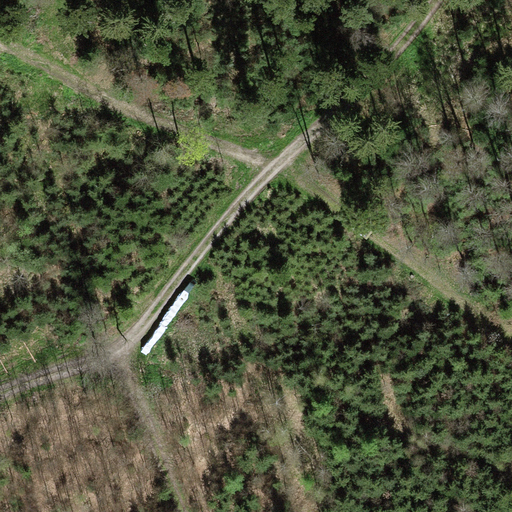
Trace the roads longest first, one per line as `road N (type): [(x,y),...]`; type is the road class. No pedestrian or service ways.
road 1 (track): [(0,393),(97,357),(129,336),(232,214),(438,0)]
road 2 (track): [(115,348),(183,511)]
